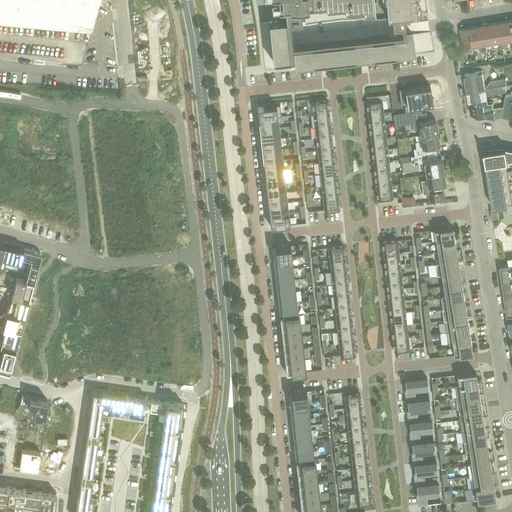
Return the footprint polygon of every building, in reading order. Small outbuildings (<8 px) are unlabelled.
[(0,0),(0,49),(72,57),(72,62),(82,63),(91,29),(99,0),(0,0)] [(374,14),(375,16),(373,0),(278,0),(279,9),(285,8),(301,7),(307,6),(308,11),(326,9),(326,12),(345,11),(345,14),(364,12),(364,15),(374,14)] [(404,14),(417,13),(415,0),(385,0),(387,15),(391,15),(404,14)] [(404,14),(391,15),(393,25),(401,24),(402,31),(293,43),(290,21),(302,20),(301,7),(285,8),(285,12),(286,17),(268,19),(269,24),(273,60),(291,58),(290,51),(293,51),(294,64),(415,51),(413,34),(413,33),(406,34),(404,14)] [(508,20),(498,22),(502,47),(506,46),(505,40),(511,39),(508,20)] [(502,47),(498,22),(489,23),(492,42),(497,41),(498,47),(502,47)] [(489,23),(479,25),(483,50),(487,49),(486,43),(492,42),(489,23)] [(480,51),(483,50),(479,25),(470,27),(473,48),(474,48),(474,45),(479,44),(480,51)] [(464,50),(473,48),(470,27),(460,28),(464,50)] [(482,70),(469,73),(464,74),(465,83),(484,80),(482,70)] [(485,85),(484,80),(465,83),(468,101),(487,98),(487,96),(506,93),(505,85),(507,85),(505,78),(490,80),(488,84),(485,85)] [(408,105),(405,105),(406,112),(430,108),(429,102),(432,102),(433,102),(432,97),(430,85),(405,89),(408,105)] [(502,117),(510,119),(511,115),(509,114),(511,100),(511,90),(511,91),(511,94),(506,95),(504,108),(502,117)] [(471,114),(477,115),(496,119),(502,117),(504,108),(494,110),(493,101),(488,102),(487,98),(468,101),(471,114)] [(312,101),(313,113),(314,114),(329,112),(327,100),(312,101)] [(366,102),(368,114),(383,112),(382,100),(381,100),(376,101),(371,101),(366,102)] [(0,103),(0,117),(13,121),(17,108),(0,103)] [(257,107),(258,118),(277,116),(278,116),(281,116),(280,104),(257,107)] [(17,108),(13,121),(32,126),(33,125),(32,124),(35,113),(17,108)] [(330,124),(329,112),(314,114),(313,113),(310,114),(311,127),(315,126),(330,124)] [(368,114),(369,126),(384,124),(383,112),(368,114)] [(35,113),(32,124),(33,125),(39,126),(41,140),(53,139),(50,117),(35,113)] [(419,134),(438,132),(436,119),(423,121),(422,114),(405,117),(406,124),(412,123),(413,130),(418,129),(419,134)] [(258,118),(260,129),(279,127),(278,116),(277,116),(258,118)] [(331,136),(330,124),(315,126),(316,138),(331,136)] [(369,126),(370,138),(386,136),(384,124),(369,126)] [(260,129),(261,140),(280,137),(279,127),(260,129)] [(427,147),(436,145),(440,145),(438,132),(419,134),(420,141),(415,141),(416,148),(413,149),(414,155),(428,153),(427,147)] [(316,138),(317,150),(333,148),(331,136),(316,138)] [(387,148),(386,136),(370,138),(372,150),(387,148)] [(261,140),(262,150),(281,148),(280,137),(261,140)] [(53,143),(40,144),(41,158),(42,163),(55,162),(53,143)] [(502,146),(495,148),(497,161),(506,160),(507,160),(505,147),(502,146)] [(262,150),(263,161),(282,159),(281,148),(262,150)] [(334,160),(333,148),(317,150),(319,161),(334,160)] [(372,150),(373,162),(388,160),(387,148),(372,150)] [(495,148),(484,149),(486,163),(497,161),(495,148)] [(428,153),(414,155),(410,156),(411,163),(414,164),(418,164),(419,169),(424,168),(425,174),(444,171),(442,158),(429,160),(428,153)] [(264,172),(283,170),(282,159),(263,161),(264,172)] [(319,161),(320,173),(335,172),(334,160),(319,161)] [(388,160),(373,162),(374,174),(390,172),(388,160)] [(497,161),(486,163),(488,174),(508,171),(506,160),(497,161)] [(42,163),(37,163),(38,175),(57,172),(55,162),(42,163)] [(264,172),(266,182),(285,180),(283,170),(264,172)] [(444,171),(425,174),(426,180),(421,180),(422,187),(423,194),(428,193),(430,201),(444,199),(443,190),(442,190),(439,191),(438,185),(441,184),(446,184),(444,171)] [(508,171),(488,174),(489,184),(509,181),(508,171)] [(57,172),(38,175),(39,183),(40,185),(58,183),(57,172)] [(337,184),(335,172),(320,173),(321,185),(337,184)] [(374,174),(376,186),(391,184),(390,172),(374,174)] [(266,182),(267,193),(286,191),(285,180),(266,182)] [(509,181),(489,184),(491,195),(511,192),(509,181)] [(58,183),(40,185),(40,188),(41,197),(42,197),(47,196),(47,195),(59,194),(58,183)] [(323,197),(338,196),(337,184),(321,185),(323,197)] [(377,198),(382,198),(387,197),(392,196),(391,184),(376,186),(377,198)] [(267,193),(268,204),(287,202),(286,191),(267,193)] [(511,198),(511,192),(491,195),(493,206),(499,205),(508,204),(511,203),(511,198)] [(59,194),(47,195),(47,196),(50,218),(62,217),(59,194)] [(339,208),(338,196),(323,197),(324,210),(339,208)] [(268,204),(269,215),(288,213),(287,202),(268,204)] [(5,208),(1,221),(20,226),(24,213),(5,208)] [(492,219),(499,218),(498,209),(491,208),(492,219)] [(24,213),(20,226),(38,231),(41,219),(42,219),(42,218),(24,213)] [(288,213),(269,215),(270,226),(289,224),(288,213)] [(41,219),(38,231),(63,228),(62,217),(50,218),(42,219),(41,219)] [(436,241),(454,239),(452,227),(434,229),(436,241)] [(382,241),(383,254),(398,252),(397,239),(382,241)] [(454,239),(436,241),(438,252),(456,250),(454,239)] [(0,260),(0,259),(0,265),(4,266),(5,260),(8,260),(6,265),(19,268),(22,257),(24,249),(6,244),(4,244),(0,260)] [(290,245),(272,247),(273,258),(292,256),(290,245)] [(328,247),(330,259),(345,258),(343,245),(328,247)] [(24,249),(22,257),(31,259),(26,280),(34,282),(41,253),(24,249)] [(456,250),(438,252),(439,263),(458,261),(456,250)] [(383,254),(385,265),(400,264),(398,252),(383,254)] [(274,270),(293,268),(292,256),(273,258),(274,270)] [(330,259),(331,271),(346,270),(345,258),(330,259)] [(441,274),(460,272),(458,261),(439,263),(435,264),(436,275),(441,274)] [(511,263),(500,266),(507,315),(511,314),(511,263)] [(400,264),(385,265),(386,277),(401,276),(400,264)] [(182,265),(162,267),(163,277),(183,275),(182,265)] [(276,281),(294,279),(293,268),(274,270),(276,281)] [(133,270),(122,272),(124,290),(135,288),(133,270)] [(332,283),(347,282),(346,270),(331,271),(332,283)] [(122,272),(111,273),(113,291),(124,290),(122,272)] [(461,284),(460,272),(441,274),(443,286),(461,284)] [(111,273),(100,274),(102,292),(113,291),(111,273)] [(100,274),(90,275),(90,282),(90,283),(91,293),(102,292),(100,274)] [(74,277),(69,295),(81,298),(85,283),(90,283),(90,282),(90,275),(74,277)] [(183,275),(163,277),(164,287),(172,286),(184,284),(183,275)] [(387,289),(402,288),(401,276),(386,277),(387,289)] [(16,277),(11,295),(29,299),(34,282),(26,280),(16,277)] [(295,290),(294,279),(276,281),(277,292),(295,290)] [(334,295),(349,293),(347,282),(332,283),(333,295),(334,295)] [(184,284),(172,286),(174,303),(186,302),(184,284)] [(441,297),(463,295),(461,284),(443,286),(445,297),(441,297)] [(387,289),(389,301),(404,300),(402,288),(387,289)] [(295,290),(277,292),(278,304),(297,302),(295,290)] [(331,308),(335,308),(335,307),(350,305),(349,293),(334,295),(333,295),(330,295),(331,308)] [(10,294),(5,309),(6,310),(25,315),(29,299),(11,295),(10,294)] [(443,309),(465,306),(463,295),(441,297),(443,309)] [(68,299),(65,310),(83,314),(86,303),(68,299)] [(404,300),(389,301),(390,313),(405,311),(404,300)] [(186,302),(174,303),(175,320),(188,319),(186,302)] [(299,313),(299,312),(298,313),(297,302),(278,304),(279,315),(299,313)] [(335,308),(336,319),(351,317),(350,305),(335,307),(335,308)] [(448,320),(467,318),(465,306),(443,309),(442,309),(443,320),(448,320)] [(6,310),(2,325),(5,326),(21,330),(25,315),(6,310)] [(65,310),(63,320),(80,325),(83,314),(65,310)] [(390,313),(391,325),(406,323),(405,311),(390,313)] [(281,327),(301,324),(299,313),(279,315),(281,327)] [(353,329),(351,317),(336,319),(337,331),(353,329)] [(450,331),(469,329),(467,318),(448,320),(443,320),(445,332),(450,331)] [(188,319),(175,320),(177,338),(190,336),(188,319)] [(63,320),(60,331),(77,336),(80,325),(63,320)] [(391,325),(392,337),(408,335),(406,323),(391,325)] [(302,336),(301,324),(281,327),(282,338),(302,336)] [(3,334),(0,345),(4,347),(15,350),(21,330),(5,326),(5,327),(3,334)] [(337,331),(339,343),(354,341),(353,329),(337,331)] [(452,342),(470,340),(469,329),(450,331),(445,332),(447,343),(452,342)] [(411,334),(408,335),(392,337),(394,349),(413,347),(411,334)] [(59,335),(53,355),(65,358),(70,338),(59,335)] [(190,336),(177,338),(179,355),(192,354),(190,336)] [(283,349),(303,347),(302,336),(282,338),(283,349)] [(472,352),(470,340),(452,342),(454,354),(472,352)] [(355,354),(354,341),(339,343),(340,355),(355,354)] [(4,347),(0,360),(0,370),(9,373),(15,350),(4,347)] [(304,358),(303,347),(283,349),(284,361),(304,358)] [(179,355),(172,356),(173,365),(193,363),(192,354),(179,355)] [(53,357),(51,368),(71,371),(73,359),(72,359),(65,358),(53,355),(53,357)] [(92,360),(90,373),(100,375),(103,357),(92,355),(91,360),(92,360)] [(103,357),(100,375),(111,376),(114,358),(103,357)] [(73,359),(71,371),(90,373),(92,360),(91,360),(73,358),(72,359),(73,359)] [(114,358),(111,376),(122,378),(124,365),(125,360),(114,358)] [(304,358),(284,361),(286,372),(306,370),(304,358)] [(193,363),(173,365),(174,375),(194,373),(193,363)] [(124,365),(122,378),(140,381),(142,367),(124,365)] [(142,367),(140,381),(159,383),(161,370),(142,367)] [(475,371),(457,374),(459,385),(477,383),(475,371)] [(194,373),(174,375),(175,385),(195,383),(194,373)] [(403,382),(405,382),(406,394),(415,393),(415,389),(428,388),(427,377),(404,379),(405,382),(403,382)] [(477,383),(459,385),(461,397),(479,395),(477,383)] [(2,388),(0,395),(0,399),(9,402),(8,406),(7,410),(11,411),(16,412),(18,407),(22,393),(2,388)] [(92,390),(89,412),(101,414),(101,413),(103,404),(102,404),(104,392),(92,390)] [(312,401),(310,390),(306,390),(288,392),(289,404),(308,402),(312,401)] [(104,392),(102,404),(103,404),(123,407),(125,395),(104,392)] [(22,393),(18,407),(23,409),(25,403),(33,406),(35,406),(34,414),(33,416),(45,418),(47,400),(22,393)] [(345,395),(346,407),(361,406),(360,393),(345,395)] [(125,395),(123,407),(129,408),(145,410),(147,398),(125,395)] [(462,408),(481,406),(479,395),(461,397),(456,397),(458,408),(462,408)] [(406,403),(407,403),(408,415),(417,414),(417,411),(430,409),(429,398),(416,399),(407,400),(407,402),(406,403)] [(158,406),(157,412),(165,413),(165,412),(182,415),(183,403),(159,400),(158,406)] [(290,415),(309,413),(308,402),(289,404),(290,415)] [(346,407),(347,419),(362,418),(361,406),(346,407)] [(483,417),(481,406),(462,408),(458,408),(459,420),(460,420),(464,419),(483,417)] [(89,412),(86,434),(98,436),(100,419),(101,414),(89,412)] [(165,413),(163,423),(180,425),(182,415),(165,412),(165,413)] [(309,413),(290,415),(292,427),(310,424),(309,413)] [(21,414),(20,420),(27,421),(26,433),(42,436),(45,418),(33,416),(21,414)] [(466,430),(484,428),(483,417),(464,419),(460,420),(461,431),(466,430)] [(362,418),(347,419),(349,431),(364,429),(362,418)] [(409,421),(409,423),(408,424),(409,424),(411,436),(420,435),(419,431),(432,430),(431,419),(418,420),(409,421)] [(162,432),(162,434),(179,436),(180,425),(163,423),(162,432)] [(310,424),(292,427),(293,438),(311,436),(310,424)] [(464,442),(486,440),(484,428),(466,430),(468,441),(464,442)] [(349,431),(350,443),(365,441),(364,429),(349,431)] [(18,432),(18,438),(25,439),(23,449),(40,451),(42,436),(26,433),(18,432)] [(86,434),(83,455),(95,457),(95,454),(98,436),(86,434)] [(162,436),(160,444),(177,447),(179,436),(162,434),(162,436)] [(294,449),(313,447),(311,436),(293,438),(294,449)] [(410,445),(412,445),(413,457),(419,457),(419,456),(419,453),(435,451),(433,440),(411,442),(411,445),(410,445)] [(488,451),(486,440),(464,442),(466,453),(488,451)] [(366,453),(365,441),(350,443),(351,455),(366,453)] [(159,453),(159,455),(176,458),(177,447),(160,444),(159,453)] [(295,461),(315,458),(314,458),(313,447),(294,449),(295,461)] [(22,449),(19,467),(37,469),(40,451),(23,449),(22,449)] [(488,451),(466,453),(466,454),(470,453),(471,464),(490,462),(488,451)] [(351,455),(352,467),(368,465),(366,453),(351,455)] [(83,455),(80,477),(92,478),(95,460),(95,457),(83,455)] [(159,457),(157,466),(174,468),(176,458),(159,455),(159,457)] [(315,458),(295,461),(297,472),(317,470),(315,458)] [(421,474),(437,472),(436,461),(423,462),(414,463),(414,466),(413,466),(414,466),(415,478),(422,478),(422,477),(421,474)] [(473,476),(492,474),(490,462),(471,464),(467,465),(469,476),(473,476)] [(352,467),(354,479),(369,477),(368,465),(352,467)] [(156,475),(156,477),(173,479),(174,468),(157,466),(156,475)] [(298,483),(318,481),(317,470),(297,472),(298,483)] [(471,487),(493,485),(492,474),(473,476),(475,487),(471,487)] [(80,477),(77,498),(89,500),(89,497),(92,478),(80,477)] [(156,479),(154,487),(171,490),(173,479),(156,477),(156,479)] [(354,479),(355,491),(370,489),(369,477),(354,479)] [(319,492),(318,481),(298,483),(299,495),(319,492)] [(433,482),(416,484),(416,486),(415,487),(416,487),(418,499),(424,499),(424,495),(439,493),(438,482),(433,482)] [(0,485),(0,498),(6,500),(8,487),(0,485)] [(495,497),(495,496),(493,485),(471,487),(473,499),(495,497)] [(8,487),(6,500),(22,502),(24,489),(8,487)] [(153,496),(153,498),(170,500),(171,490),(154,487),(153,496)] [(22,502),(22,504),(38,506),(38,504),(40,491),(24,489),(22,502)] [(372,502),(370,489),(355,491),(356,503),(372,502)] [(40,491),(38,504),(55,506),(56,493),(40,491)] [(300,506),(320,504),(319,492),(299,495),(300,506)] [(77,498),(75,511),(87,511),(89,503),(89,500),(77,498)] [(152,500),(151,509),(168,511),(170,500),(153,498),(152,500)]
